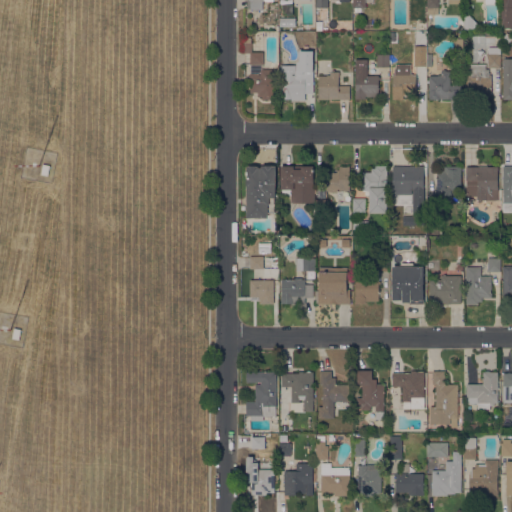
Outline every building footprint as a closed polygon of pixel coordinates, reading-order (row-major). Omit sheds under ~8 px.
[(273,0),(273,1),(263,1),(263,9),(250,9),(250,8),(247,8),(247,0),(273,0)] [(439,0),(439,14),(427,14),(427,7),(427,0),(439,0)] [(501,0),(511,0),(511,28),(501,28),(501,12),(501,0)] [(478,26),(478,30),(464,29),(464,16),(468,16),(469,15),(473,18),(473,17),(476,20),(475,21),(479,25),(478,26)] [(295,17),(295,26),(279,26),(279,17),(295,17)] [(414,66),(414,39),(406,39),(406,33),(426,33),(426,54),(427,54),(427,66),(414,66)] [(250,52),(245,53),(245,37),(251,37),(251,42),(252,42),(252,52),(263,52),(263,64),(250,64),(250,63),(250,52)] [(499,47),(500,47),(501,67),(488,67),(488,59),(487,59),(487,53),(488,53),(488,47),(499,47)] [(305,100),(292,100),(292,99),(281,99),(281,92),(282,92),(282,73),(281,73),(281,65),(297,65),(297,61),(299,61),(299,50),(313,50),(313,93),(305,93),(305,100)] [(388,67),(377,66),(377,54),(389,54),(388,67)] [(396,64),(410,64),(410,73),(413,73),(413,75),(416,75),(416,93),(405,93),(405,95),(403,95),(403,99),(400,99),(396,99),(392,99),(393,75),(394,75),(394,68),(395,68),(395,67),(390,67),(390,55),(396,55),(396,64)] [(503,58),(511,58),(511,99),(503,99),(503,58)] [(378,76),(378,77),(380,77),(380,79),(379,79),(379,96),(365,96),(365,99),(355,98),(355,92),(356,75),(355,75),(355,59),(367,59),(367,75),(378,76)] [(469,64),(486,64),(486,69),(489,69),(489,75),(491,75),(492,93),(490,93),(490,96),(482,96),(482,98),(466,98),(466,75),(469,75),(469,64)] [(262,70),(262,69),(276,69),(276,75),(274,75),(274,99),(262,99),(262,96),(259,96),(258,96),(258,92),(250,92),(250,74),(261,73),(261,70),(262,70)] [(319,99),(319,76),(327,76),(327,75),(330,75),(330,71),(331,71),(331,70),(332,70),(332,71),(339,71),(339,76),(338,76),(338,85),(350,85),(350,99),(343,99),(319,99)] [(450,85),(453,85),(453,83),(458,83),(458,86),(461,86),(461,99),(454,99),(429,99),(429,76),(438,76),(438,75),(441,75),(441,71),(443,71),(443,70),(446,70),(446,71),(450,71),(450,85)] [(41,165),(39,176),(46,178),(49,166),(41,165)] [(275,167),(275,212),(267,212),(267,217),(248,217),(248,185),(248,183),(247,182),(248,179),(248,175),(247,175),(247,172),(248,172),(248,167),(250,167),(250,166),(252,166),(254,165),(255,166),(255,167),(258,167),(258,169),(263,169),(263,167),(266,167),(266,166),(268,165),(269,165),(270,165),(271,166),(272,167),(275,167)] [(370,190),(362,190),(362,172),(372,172),(372,168),(375,168),(375,165),(387,165),(387,213),(370,213),(370,190)] [(281,189),(281,166),(314,166),(314,182),(313,182),(313,188),(315,188),(315,193),(315,202),(291,202),(291,189),(281,189)] [(350,190),(339,190),(339,192),(330,192),(330,190),(326,190),(327,172),(337,172),(337,170),(339,170),(339,166),(342,166),(347,167),(347,166),(350,166),(350,190)] [(393,166),(424,166),(424,225),(403,225),(403,216),(413,216),(413,190),(412,190),(412,194),(393,194),(393,166)] [(437,188),(436,188),(436,186),(438,186),(438,170),(446,170),(446,166),(461,166),(461,190),(451,190),(451,202),(441,202),(441,195),(437,195),(437,188)] [(466,166),(498,167),(498,195),(501,195),(501,199),(498,199),(498,200),(482,200),(482,202),(478,202),(478,200),(477,200),(478,196),(467,196),(467,180),(466,180),(466,166)] [(511,212),(501,212),(501,199),(511,199),(511,172),(511,212)] [(353,198),(365,198),(365,212),(353,212),(353,198)] [(439,212),(427,212),(427,198),(439,198),(439,212)] [(328,213),(316,213),(316,199),(328,199),(328,213)] [(318,247),(318,239),(327,239),(327,247),(318,247)] [(342,247),(342,239),(350,239),(350,247),(342,247)] [(263,268),(250,268),(250,263),(250,256),(263,256),(263,268)] [(297,257),(316,257),(316,271),(297,270),(297,257)] [(390,259),(389,271),(377,271),(377,258),(390,259)] [(501,272),(488,272),(488,258),(501,258),(501,272)] [(424,266),(424,303),(403,303),(403,300),(393,300),(393,266),(400,266),(402,262),(413,262),(414,266),(420,265),(420,266),(424,266)] [(511,266),(511,303),(503,303),(504,281),(503,281),(503,266),(511,266)] [(348,267),(347,278),(351,278),(351,283),(347,283),(347,289),(350,289),(350,304),(339,304),(339,303),(331,303),(331,304),(318,304),(318,290),(320,290),(320,267),(348,267)] [(466,267),(481,267),(481,276),(492,276),(492,297),(482,297),(482,302),(478,302),(478,304),(466,304),(466,267)] [(461,303),(429,303),(430,282),(439,282),(439,280),(441,280),(442,275),(443,275),(443,274),(446,274),(446,275),(462,275),(461,303)] [(313,297),(301,297),(301,303),(281,303),(281,296),(282,296),(282,279),(293,279),(293,278),(305,278),(305,284),(313,284),(313,297)] [(379,281),(380,281),(380,284),(379,284),(379,301),(366,301),(366,303),(355,302),(355,296),(356,296),(356,279),(379,279),(379,281)] [(274,280),(274,303),(260,303),(260,299),(258,299),(258,296),(250,296),(250,284),(249,284),(249,281),(250,281),(250,280),(274,280)] [(10,340),(17,342),(20,331),(12,329),(10,340)] [(362,397),(362,384),(357,385),(357,370),(372,370),(372,381),(384,381),(384,419),(375,419),(375,412),(376,412),(376,406),(371,406),(371,410),(362,410),(362,407),(359,407),(357,407),(357,397),(362,397)] [(276,371),(277,407),(276,407),(276,416),(263,416),(263,420),(251,420),(251,416),(247,416),(247,402),(256,401),(255,384),(261,384),(261,382),(247,382),(246,372),(276,371)] [(323,384),(320,384),(320,371),(332,371),(332,377),(336,377),(336,384),(349,384),(349,401),(334,401),(334,418),(318,418),(318,406),(323,406),(323,384)] [(392,373),(411,373),(411,371),(416,371),(424,371),(424,409),(410,409),(410,412),(404,412),(404,402),(402,402),(401,402),(401,399),(402,399),(402,396),(402,394),(402,390),(402,386),(392,386),(392,373)] [(436,384),(432,384),(433,371),(445,371),(445,384),(458,384),(458,418),(457,427),(451,427),(451,418),(450,418),(450,424),(430,424),(430,407),(436,407),(436,384)] [(483,384),(483,371),(498,372),(498,403),(494,403),(494,406),(490,406),(490,409),(477,409),(478,398),(476,398),(473,398),(473,397),(467,397),(467,384),(483,384)] [(313,412),(291,412),(291,411),(293,411),(293,407),(291,407),(291,402),(292,402),(292,386),(282,386),(282,373),(304,373),(304,372),(314,372),(313,412)] [(511,402),(503,402),(503,373),(511,373),(511,402)] [(328,459),(316,459),(316,442),(317,442),(317,436),(325,435),(325,441),(325,446),(328,446),(328,459)] [(390,436),(402,436),(402,459),(390,459),(390,436)] [(252,448),(252,437),(265,437),(265,448),(252,448)] [(476,459),(464,459),(464,437),(476,437),(476,459)] [(365,455),(353,456),(353,439),(365,439),(365,455)] [(511,456),(501,456),(501,442),(503,442),(503,439),(511,439),(511,442),(511,456)] [(448,442),(448,456),(427,456),(427,442),(448,442)] [(279,456),(279,443),(290,443),(291,455),(279,456)] [(247,473),(246,473),(246,466),(247,466),(247,456),(253,456),(253,462),(259,462),(259,469),(274,469),(274,494),(264,494),(263,495),(259,495),(258,494),(252,494),(252,486),(251,486),(251,483),(252,482),(251,482),(247,482),(247,473)] [(485,459),(498,460),(498,474),(498,490),(498,495),(487,495),(487,497),(482,497),(483,492),(470,492),(470,483),(468,483),(468,480),(470,480),(470,472),(471,472),(471,468),(475,468),(475,464),(485,464),(485,459)] [(432,470),(438,470),(438,462),(451,462),(451,470),(455,470),(455,493),(447,493),(447,496),(432,496),(432,470)] [(295,463),(309,463),(309,465),(312,465),(312,485),(307,485),(307,493),(299,493),(299,495),(284,495),(284,471),(295,471),(295,463)] [(350,467),(349,496),(335,495),(335,492),(321,492),(322,463),(331,463),(331,467),(350,467)] [(423,473),(423,491),(424,491),(424,495),(409,495),(409,492),(396,492),(396,473),(400,473),(400,463),(409,463),(409,473),(423,473)] [(379,465),(379,471),(381,471),(381,493),(373,493),(373,495),(358,495),(358,465),(379,465)]
